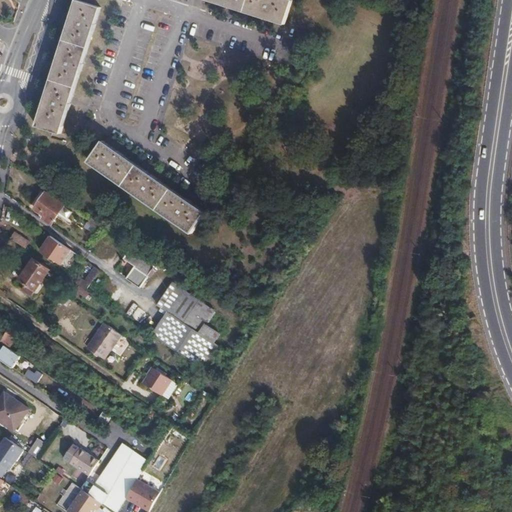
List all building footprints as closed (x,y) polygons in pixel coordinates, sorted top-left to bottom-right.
[(285,25),(293,0),(205,0),(205,1),(285,25)] [(77,1),(37,127),(61,135),(101,9),(77,1)] [(90,163),(193,234),(206,213),(104,143),(90,163)] [(31,204),(35,207),(43,194),(40,192),(31,204)] [(43,194),(35,207),(32,211),(43,217),(41,220),(50,226),(62,206),(43,194)] [(15,234),(11,240),(26,250),(31,244),(15,234)] [(72,251),(51,237),(41,252),(62,266),(72,251)] [(128,250),(123,258),(134,265),(125,278),(139,287),(152,267),(128,250)] [(42,280),(46,282),(48,280),(44,277),(50,269),(33,259),(26,269),(42,280)] [(80,286),(89,292),(102,272),(97,268),(89,281),(85,279),(80,286)] [(42,280),(26,269),(19,280),(26,284),(22,290),(31,296),(41,282),(42,280)] [(151,334),(202,368),(218,344),(213,341),(219,332),(203,321),(212,308),(172,280),(157,303),(161,305),(167,309),(165,312),(151,334)] [(107,358),(123,334),(107,323),(90,347),(107,358)] [(15,324),(2,344),(9,348),(21,328),(15,324)] [(43,348),(49,339),(42,334),(36,344),(43,348)] [(0,356),(0,361),(14,371),(22,360),(5,349),(0,357),(0,356)] [(157,367),(146,382),(165,395),(175,379),(157,367)] [(31,372),(26,379),(38,387),(43,380),(31,372)] [(0,424),(13,433),(24,416),(26,412),(27,411),(2,395),(0,398),(0,424)] [(24,451),(5,438),(0,446),(0,480),(7,469),(10,471),(24,451)] [(38,440),(29,454),(38,460),(47,446),(38,440)] [(121,472),(134,451),(123,444),(109,465),(121,472)] [(90,477),(100,462),(81,449),(80,451),(73,447),(64,461),(90,477)] [(101,503),(114,511),(119,511),(127,500),(138,481),(150,462),(134,451),(121,472),(108,493),(96,486),(88,481),(81,490),(83,491),(101,503)] [(108,493),(121,472),(109,465),(96,486),(108,493)] [(138,481),(127,500),(148,511),(150,511),(161,494),(138,481)] [(317,488),(312,499),(323,505),(324,502),(318,499),(323,491),(317,488)] [(101,503),(83,491),(68,511),(92,511),(94,510),(96,511),(101,503)] [(31,511),(35,507),(30,503),(26,509),(30,511),(31,511)]
